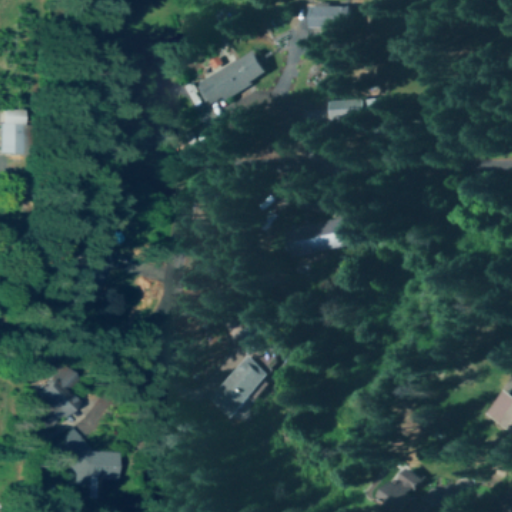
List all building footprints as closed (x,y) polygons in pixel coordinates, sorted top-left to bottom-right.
[(312,3),(313,25),(355,25),(355,2),(312,3)] [(196,83),(208,104),(225,94),(226,97),(271,70),(257,46),(196,83)] [(338,97),(338,118),(383,117),(382,96),(338,97)] [(25,107),(2,106),(2,150),(24,151),(25,107)] [(354,243),(351,215),(294,223),(298,251),(354,243)] [(210,395),(220,404),(222,402),(235,412),(269,371),(246,352),(210,395)] [(70,391),(81,375),(62,362),(38,394),(46,400),(35,415),(50,426),(58,415),(64,419),(79,398),(70,391)] [(511,389),(508,387),(491,411),(511,425),(511,389)] [(120,450),(84,447),(86,431),(57,428),(55,449),(71,451),(68,481),(92,483),(93,474),(118,476),(120,450)] [(384,489),(398,511),(419,499),(412,489),(424,481),(417,469),(384,489)]
